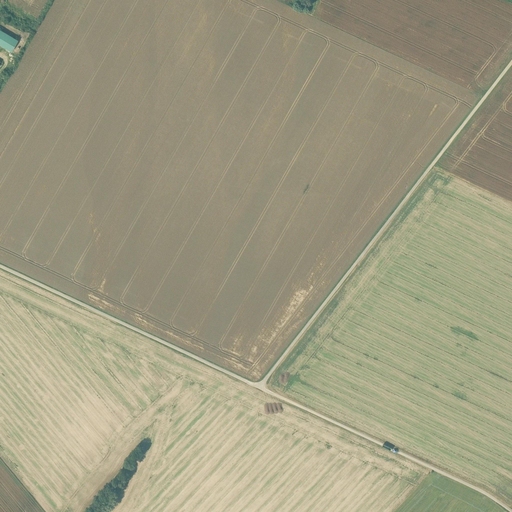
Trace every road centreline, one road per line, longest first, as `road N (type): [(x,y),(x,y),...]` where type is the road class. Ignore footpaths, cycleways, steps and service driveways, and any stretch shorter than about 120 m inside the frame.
road 1 (track): [(0,266),(479,490),(508,511)]
road 2 (track): [(259,390),(511,63)]
